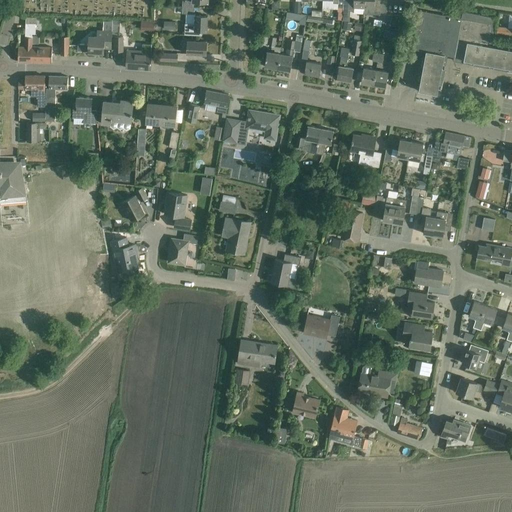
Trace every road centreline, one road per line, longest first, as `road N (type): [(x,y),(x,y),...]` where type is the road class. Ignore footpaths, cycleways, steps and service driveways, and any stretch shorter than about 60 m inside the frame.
road 1 (residential): [(438,401),(423,448),(378,427),(337,392),(253,289)]
road 2 (tertiary): [(230,84),(14,69)]
road 3 (track): [(0,397),(60,378),(159,277)]
road 4 (residential): [(253,289),(294,95)]
road 5 (tertiary): [(453,127),(294,95)]
road 6 (residential): [(483,132),(455,259)]
road 7 (residential): [(458,277),(438,401)]
